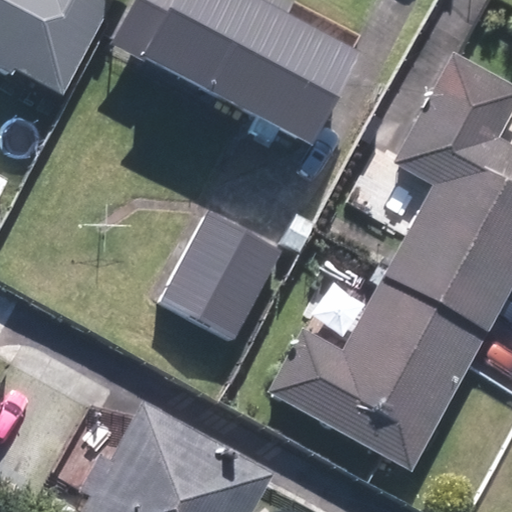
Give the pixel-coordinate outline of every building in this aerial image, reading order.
[(0,0),(0,68),(51,96),(103,0),(0,0)] [(253,0),(125,0),(105,39),(294,140),(343,48),(253,0)] [(398,474),(511,262),(511,155),(485,141),(511,94),(443,58),(385,166),(423,187),(331,357),(292,336),(258,399),(398,474)] [(267,252),(199,216),(154,302),(222,337),(267,252)] [(127,407),(70,511),(235,511),(255,476),(127,407)]
